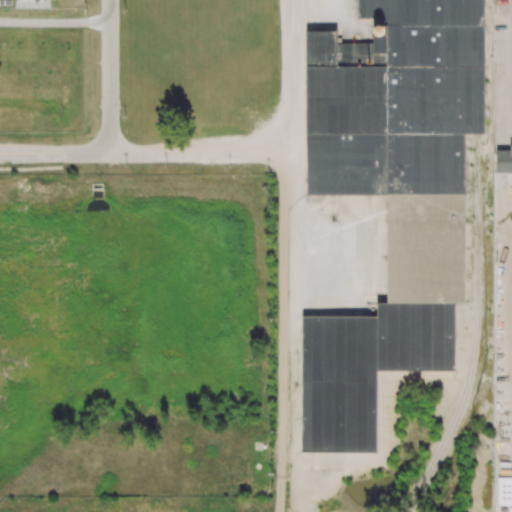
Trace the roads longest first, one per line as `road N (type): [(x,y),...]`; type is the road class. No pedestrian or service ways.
road 1 (residential): [(0,153),(278,153)]
road 2 (residential): [(278,153),(292,123),(292,0)]
road 3 (residential): [(110,153),(109,0)]
